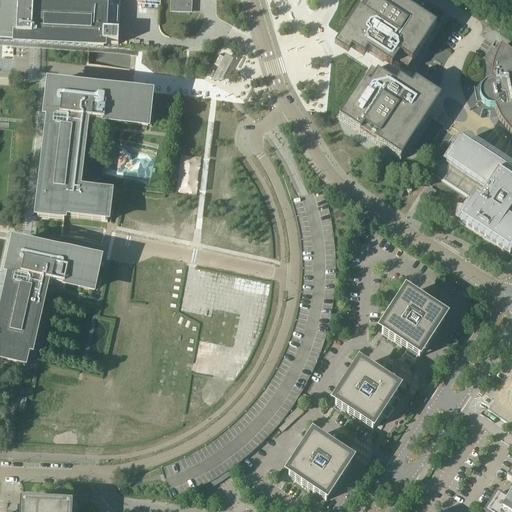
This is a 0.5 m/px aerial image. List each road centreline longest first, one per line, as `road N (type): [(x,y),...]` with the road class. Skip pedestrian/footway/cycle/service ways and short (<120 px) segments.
road 1 (unclassified): [(99,471),(146,463),(202,438),(268,367),(288,320),(294,248),(279,190),(254,140),(289,110)]
road 2 (unclassified): [(448,254),(337,182),(289,110)]
road 3 (unclassified): [(501,297),(396,464)]
road 4 (unclassified): [(410,478),(511,321)]
